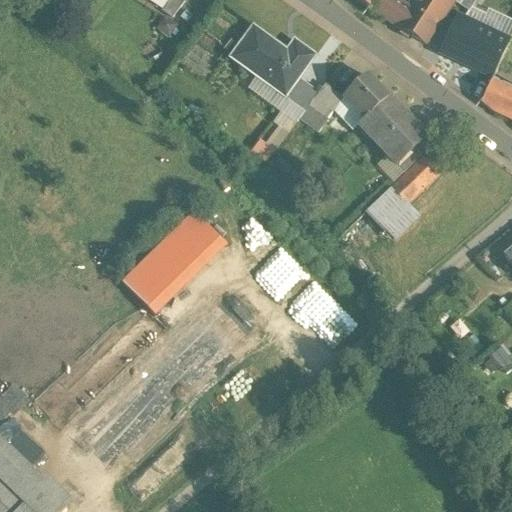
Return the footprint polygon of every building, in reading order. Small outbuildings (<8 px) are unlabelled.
[(168,0),(163,8),(162,10),(172,17),(183,0),(168,0)] [(354,0),(373,13),(380,0),(354,0)] [(388,0),(380,0),(373,13),(384,20),(395,4),(388,0)] [(418,0),(399,30),(424,47),(454,0),(418,0)] [(445,54),(493,77),(509,42),(461,20),(445,54)] [(286,54),(252,29),(229,60),(255,80),(258,76),(286,96),(287,97),(299,81),(296,79),(312,57),(294,43),(286,54)] [(341,100),(362,122),(364,124),(387,101),(365,77),(341,100)] [(318,95),(299,81),(287,97),(286,96),(283,100),(303,115),(308,108),(318,95)] [(511,95),(490,84),(481,104),(493,113),(511,121),(511,95)] [(318,95),(308,108),(326,121),(341,100),(324,87),(318,95)] [(387,101),(364,124),(362,122),(356,127),(395,167),(422,141),(424,139),(387,101)] [(422,141),(395,167),(403,175),(430,150),(422,141)] [(258,143),(252,152),(265,161),(271,153),(258,143)] [(434,148),(408,174),(422,188),(448,163),(434,148)] [(408,174),(366,213),(381,228),(422,188),(408,174)] [(153,319),(226,249),(194,217),(122,287),(153,319)] [(13,386),(0,398),(0,427),(26,399),(13,386)] [(43,484),(0,442),(0,481),(24,504),(43,484)] [(43,484),(24,504),(32,511),(61,511),(71,502),(49,480),(43,484)] [(24,504),(0,481),(0,511),(16,511),(24,504)]
